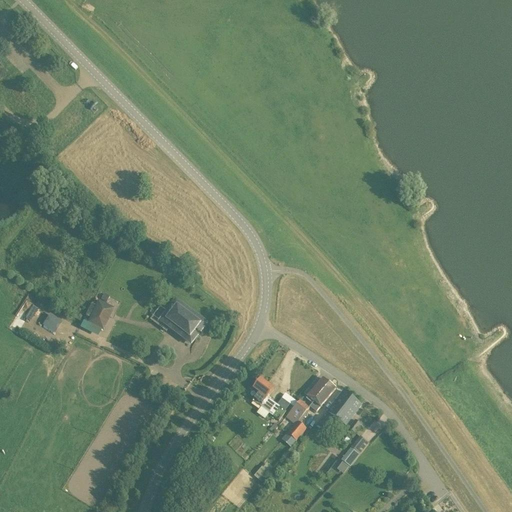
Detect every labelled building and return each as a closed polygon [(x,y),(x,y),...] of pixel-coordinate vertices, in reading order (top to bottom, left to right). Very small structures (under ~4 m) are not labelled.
[(101,300),(106,303),(109,297),(104,295),(101,300)] [(98,301),(95,306),(91,304),(85,317),(89,319),(87,324),(104,332),(115,309),(98,301)] [(198,332),(204,324),(199,321),(200,321),(184,309),(183,310),(177,306),(172,312),(171,311),(168,315),(169,316),(164,322),(171,327),(170,328),(189,342),(194,336),(193,335),(196,331),(198,332)] [(43,326),(55,334),(63,323),(50,315),(43,326)] [(279,422),(286,413),(268,399),(274,390),(260,380),(253,390),(259,394),(253,403),(279,422)] [(311,409),(316,404),(330,386),(323,380),(308,398),(307,400),(312,404),(309,407),(311,409)] [(316,404),(311,409),(316,413),(320,408),(320,409),(336,390),(330,386),(316,404)] [(346,427),(361,407),(343,393),(327,413),(346,427)] [(309,409),(300,401),(286,418),(295,426),(309,409)] [(322,419),(316,427),(326,434),(331,426),(322,419)] [(355,435),(362,425),(355,420),(348,430),(355,435)] [(269,430),(273,433),(278,427),(275,423),(269,430)] [(292,446),(306,430),(298,423),(288,435),(291,437),(287,442),(292,446)] [(350,468),(369,444),(360,437),(341,461),(350,468)] [(254,490),(271,471),(265,465),(262,468),(254,477),(257,479),(252,485),(254,486),(252,488),(254,490)]
